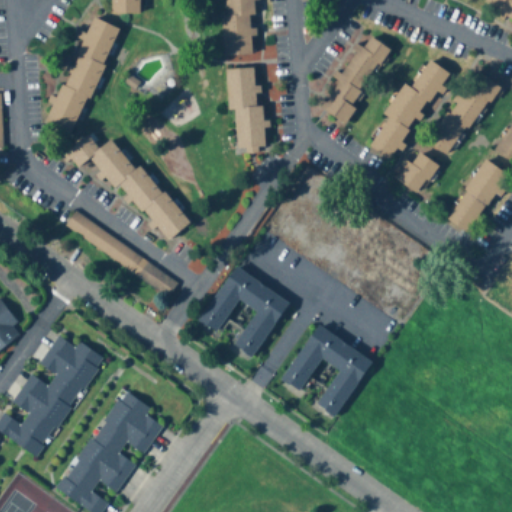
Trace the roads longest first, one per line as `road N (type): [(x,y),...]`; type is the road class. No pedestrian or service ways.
road 1 (residential): [(398,511),(0,229)]
road 2 (residential): [(144,511),(230,392)]
